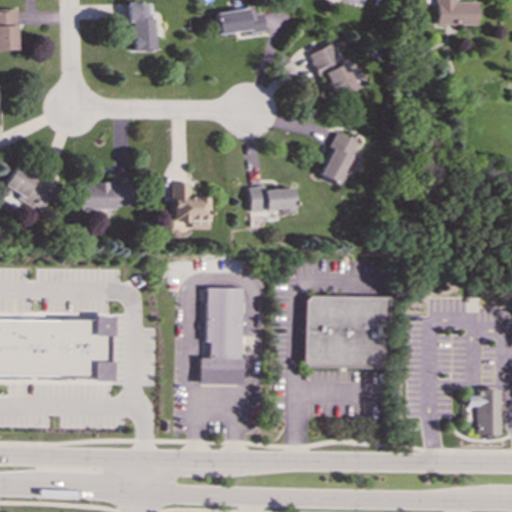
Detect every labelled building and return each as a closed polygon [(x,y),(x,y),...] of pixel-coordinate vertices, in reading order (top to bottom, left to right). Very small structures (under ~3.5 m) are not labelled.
[(474,1),(453,1),(452,0),(433,0),(433,24),(474,23),(474,1)] [(128,50),(151,50),(150,17),(143,17),(143,1),(124,2),(124,21),(128,21),(128,50)] [(261,29),(259,12),(251,13),(250,7),(212,11),(215,34),(261,29)] [(0,49),(15,49),(14,9),(0,9),(0,49)] [(351,88),(332,41),(304,53),(314,77),(321,74),(331,97),(351,88)] [(354,142),(333,131),(325,145),(328,147),(314,173),(336,184),(342,172),(339,170),(354,142)] [(47,193),(40,189),(44,183),(12,165),(0,185),(0,199),(13,207),(17,200),(37,211),(47,193)] [(74,208),(111,208),(111,205),(124,205),(124,183),(74,182),(74,208)] [(205,220),(205,196),(185,196),(185,182),(166,182),(166,201),(169,201),(169,228),(189,228),(189,220),(205,220)] [(277,208),(277,211),(290,210),(289,187),(258,189),(258,186),(243,187),(244,210),(277,208)] [(236,384),(238,287),(201,286),(200,341),(204,341),(204,357),(195,357),(194,383),(236,384)] [(384,367),(385,296),(300,295),(299,366),(384,367)] [(0,373),(106,374),(107,321),(88,321),(88,324),(0,323),(0,373)] [(472,434),(496,433),(496,388),(474,388),(474,395),(463,395),(463,406),(471,406),(472,434)]
